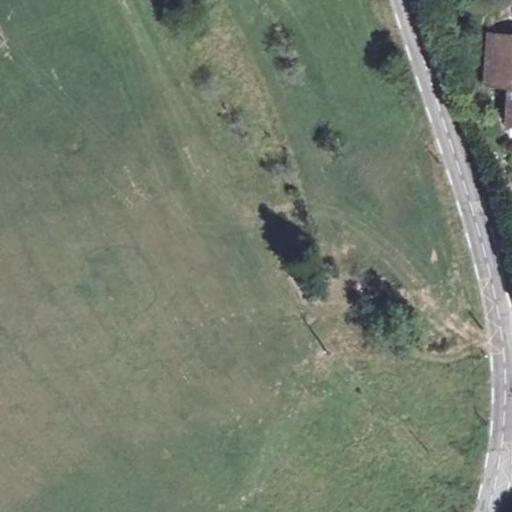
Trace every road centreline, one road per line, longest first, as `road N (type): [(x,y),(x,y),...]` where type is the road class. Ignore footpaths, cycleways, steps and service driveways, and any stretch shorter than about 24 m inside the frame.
road 1 (tertiary): [(501,342),(479,221),(403,0)]
road 2 (tertiary): [(489,511),(505,412),(501,342)]
